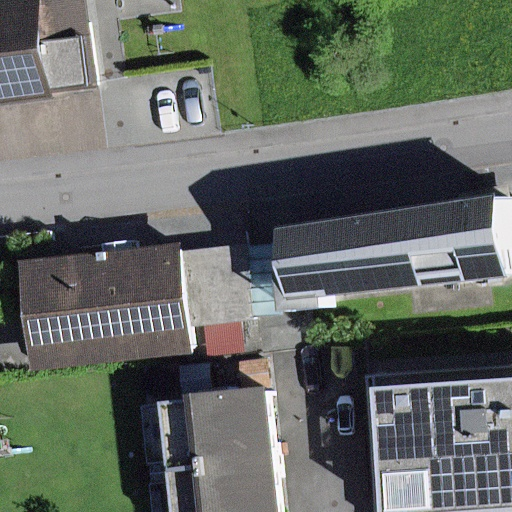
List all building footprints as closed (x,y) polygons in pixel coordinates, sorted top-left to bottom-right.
[(0,0),(0,99),(116,85),(105,0),(0,0)] [(511,171),(293,201),(309,314),(511,286),(511,171)] [(197,239),(38,254),(48,368),(208,353),(197,239)] [(511,511),(511,368),(386,379),(397,511),(511,511)] [(186,397),(194,462),(298,449),(289,384),(186,397)] [(307,511),(298,449),(194,462),(201,511),(307,511)]
